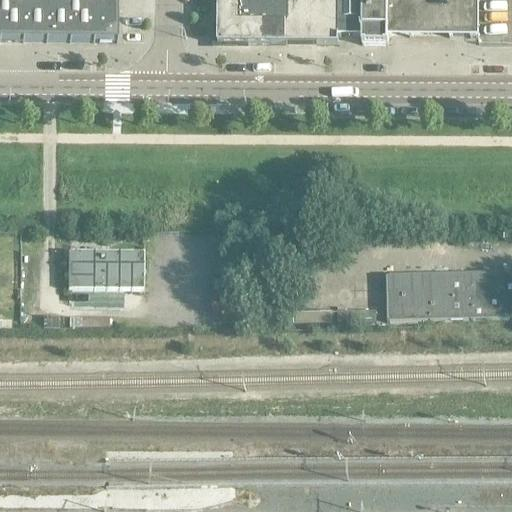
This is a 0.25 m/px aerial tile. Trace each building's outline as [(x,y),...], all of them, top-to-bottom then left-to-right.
[(0,0),(0,42),(21,43),(21,44),(23,44),(23,43),(44,43),(44,44),(47,44),(47,43),(68,43),(68,45),(70,45),(70,43),(92,43),(92,45),(94,45),(94,43),(115,44),(115,45),(117,45),(117,43),(116,43),(116,21),(118,21),(118,19),(116,19),(116,0),(0,0)] [(338,47),(338,39),(338,0),(218,0),(218,46),(338,47)] [(477,40),(477,0),(338,0),(338,39),(362,39),(362,47),(388,47),(388,39),(477,40)] [(68,255),(67,292),(143,293),(143,255),(68,255)] [(511,321),(511,276),(386,279),(387,325),(511,321)] [(376,325),(376,314),(292,315),(293,327),(376,325)]
